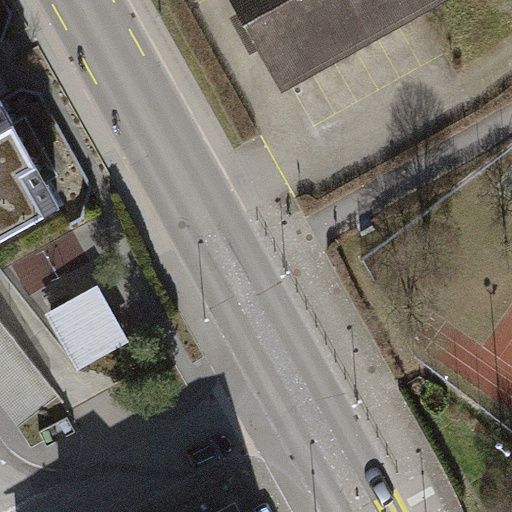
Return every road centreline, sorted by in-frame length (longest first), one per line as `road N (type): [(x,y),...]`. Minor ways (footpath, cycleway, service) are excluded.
road 1 (secondary): [(82,0),(297,390)]
road 2 (residential): [(297,390),(89,511)]
road 3 (secondary): [(297,390),(364,511)]
